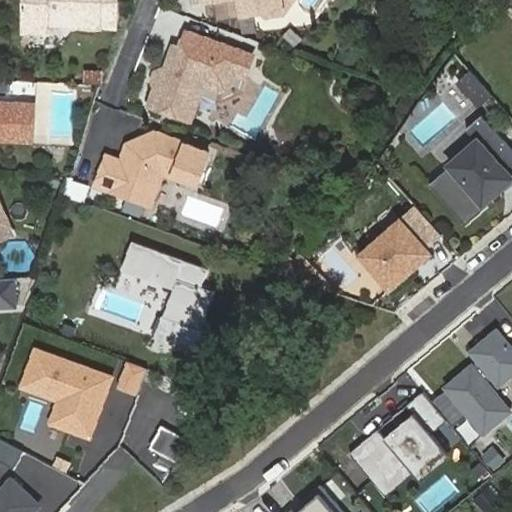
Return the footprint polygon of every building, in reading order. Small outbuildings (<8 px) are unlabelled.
[(22,0),(22,32),(48,34),(48,24),(102,26),(102,0),(22,0)] [(119,0),(102,0),(102,26),(119,27),(119,0)] [(205,0),(206,1),(216,0),(239,0),(242,15),(288,9),(294,0),(205,0)] [(231,85),(235,73),(246,77),(254,55),(187,32),(181,49),(175,46),(171,58),(175,66),(172,73),(162,69),(157,71),(153,81),(156,86),(149,106),(165,112),(167,110),(173,112),(173,115),(190,121),(203,84),(220,90),(231,85)] [(460,81),(474,97),(486,87),(472,71),(460,81)] [(474,97),(482,106),(494,96),(486,87),(474,97)] [(404,96),(399,110),(409,113),(414,99),(404,96)] [(0,131),(2,129),(18,130),(19,103),(0,102),(0,131)] [(34,104),(19,103),(18,130),(2,129),(0,131),(0,138),(32,140),(34,104)] [(484,115),(468,129),(479,142),(495,128),(484,115)] [(511,179),(511,147),(495,128),(479,142),(431,185),(467,226),(489,206),(485,203),(503,188),(511,180),(511,179)] [(108,157),(98,186),(151,205),(163,172),(174,176),(186,143),(166,136),(164,140),(158,138),(155,132),(128,145),(122,162),(108,157)] [(503,188),(506,191),(511,186),(511,179),(511,180),(503,188)] [(0,237),(13,231),(0,200),(0,237)] [(427,248),(442,235),(417,207),(361,256),(391,290),(432,254),(427,248)] [(208,268),(132,241),(122,269),(174,288),(163,316),(176,321),(169,339),(173,340),(198,349),(205,330),(198,328),(203,315),(205,316),(214,291),(201,286),(208,268)] [(14,277),(0,278),(0,305),(15,305),(14,277)] [(162,316),(154,337),(172,343),(173,340),(169,339),(176,321),(163,316),(162,316)] [(511,345),(511,346),(497,329),(472,351),(478,358),(481,362),(475,367),(472,363),(446,386),(485,431),(511,409),(487,381),(493,376),(507,378),(511,373),(511,345)] [(114,377),(37,349),(24,388),(61,401),(53,424),(92,438),(114,377)] [(478,358),(472,363),(475,367),(481,362),(478,358)] [(131,362),(121,388),(140,394),(149,369),(131,362)] [(381,429),(352,454),(384,492),(412,468),(423,481),(453,456),(433,433),(449,420),(425,392),(409,405),(415,413),(387,437),(381,429)] [(151,448),(177,462),(189,440),(162,426),(151,448)] [(0,460),(14,468),(24,451),(0,437),(0,460)] [(494,446),(482,455),(495,469),(506,459),(494,446)] [(54,466),(65,472),(70,463),(58,458),(54,466)] [(481,462),(472,470),(479,479),(488,471),(481,462)] [(422,511),(433,511),(459,491),(444,473),(412,500),(422,511)] [(345,511),(321,483),(299,502),(302,506),(296,511),(295,511),(292,508),(286,511),(345,511)] [(487,511),(503,502),(492,486),(477,497),(487,511)] [(0,511),(35,511),(9,487),(0,496),(0,511)]
